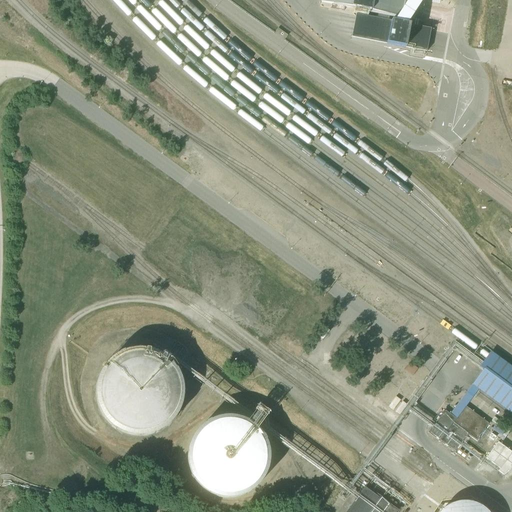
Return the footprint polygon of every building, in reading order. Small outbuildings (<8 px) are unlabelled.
[(322,0),(321,4),(403,21),(407,0),(322,0)] [(99,411),(107,425),(121,434),(137,438),(154,435),(167,426),(177,412),(181,396),(178,380),(169,366),(155,356),(139,353),(123,356),(109,365),(99,378),(96,394),(99,411)] [(429,434),(456,454),(469,437),(476,442),(488,426),(465,409),(457,419),(446,411),(429,434)] [(187,474),(196,488),(210,498),(226,501),(242,498),(256,489),(265,476),(269,460),(266,443),(257,429),(244,420),(227,416),(211,419),(197,428),(188,442),(184,458),(187,474)] [(504,475),(511,463),(511,446),(500,437),(487,455),(501,465),(498,470),(504,475)] [(399,511),(400,511),(368,489),(351,511),(399,511)]
